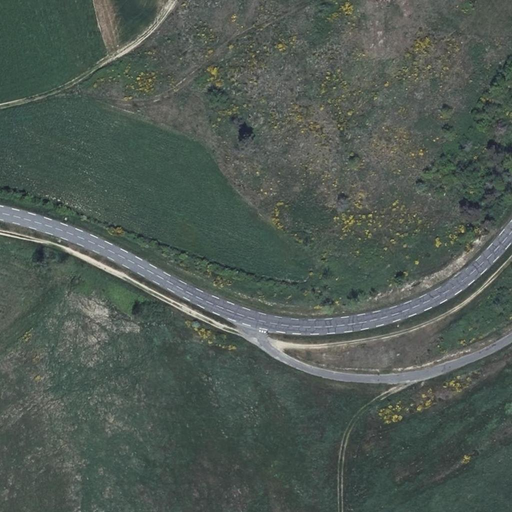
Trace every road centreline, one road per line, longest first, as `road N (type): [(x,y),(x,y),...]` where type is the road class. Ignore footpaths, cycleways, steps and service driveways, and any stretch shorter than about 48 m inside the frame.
road 1 (tertiary): [(511,230),(469,276),(391,315),(294,327),(252,318)]
road 2 (unclassified): [(252,318),(264,343),(293,362),(344,376),(408,378),(511,338)]
road 3 (tertiary): [(252,318),(60,229),(0,212)]
road 4 (track): [(171,0),(139,39),(71,84),(0,102)]
